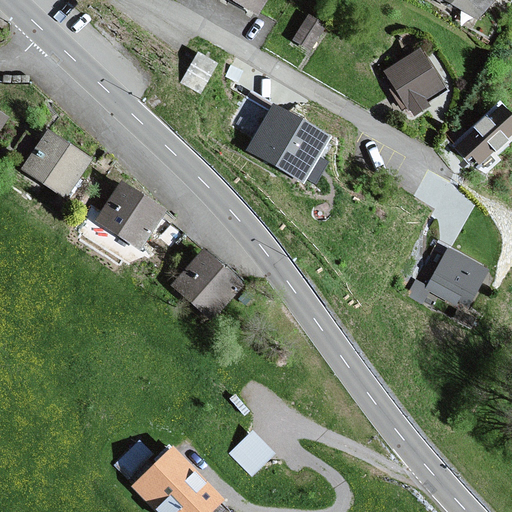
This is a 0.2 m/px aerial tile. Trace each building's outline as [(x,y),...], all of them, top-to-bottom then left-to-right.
[(216,0),(247,21),(261,0),(216,0)] [(440,0),(472,25),(493,0),(440,0)] [(303,59),(321,30),(301,18),(283,47),(303,59)] [(403,119),(440,99),(413,48),(376,69),(403,119)] [(314,184),(335,135),(272,108),(251,157),(314,184)] [(511,152),(511,128),(493,108),(452,146),(482,179),(511,152)] [(64,204),(89,165),(42,135),(17,175),(64,204)] [(141,254),(164,219),(116,187),(92,222),(141,254)] [(464,315),(487,281),(444,252),(421,287),(464,315)] [(211,327),(238,292),(188,254),(161,289),(211,327)] [(148,511),(220,511),(224,510),(152,431),(110,469),(148,511)]
